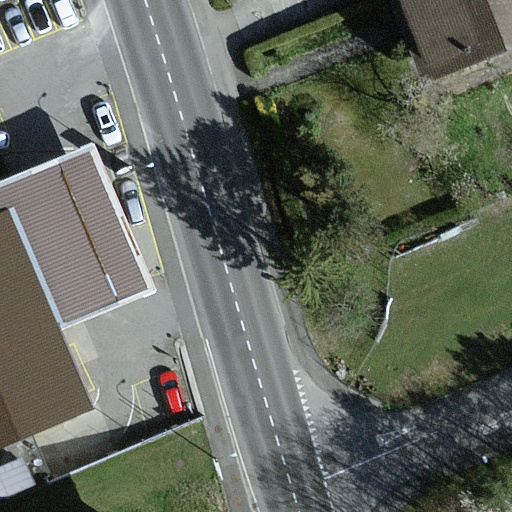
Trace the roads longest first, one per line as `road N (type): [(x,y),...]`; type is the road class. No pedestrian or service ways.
road 1 (primary): [(145,0),(292,487)]
road 2 (residential): [(292,487),(511,399)]
